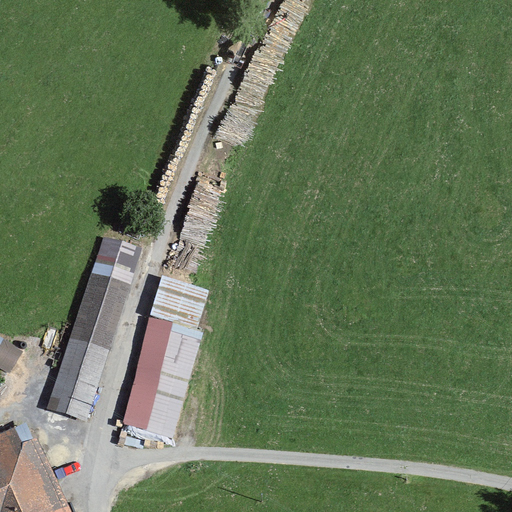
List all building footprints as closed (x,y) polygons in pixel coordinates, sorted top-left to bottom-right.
[(173,184),(212,84),(199,79),(161,179),(173,184)] [(144,251),(102,238),(49,411),(90,424),(144,251)] [(208,290),(163,279),(125,424),(177,438),(203,335),(196,333),(208,290)] [(24,352),(0,338),(0,370),(10,376),(24,352)] [(0,511),(68,511),(34,439),(21,446),(12,427),(0,432),(0,511)]
